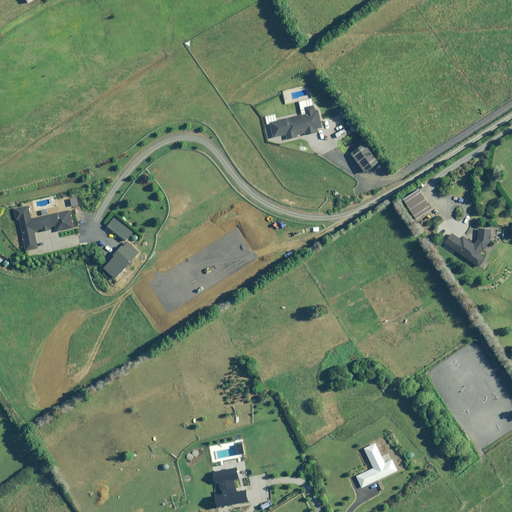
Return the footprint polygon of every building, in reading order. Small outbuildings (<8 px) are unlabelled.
[(314,111),(311,99),(299,102),(302,115),(277,121),(275,114),(266,117),(268,124),(270,124),(273,139),(286,136),(288,142),(298,139),(297,136),(305,134),(305,136),(318,132),(317,130),(323,128),(318,110),(314,111)] [(379,162),(365,143),(351,154),(366,173),(379,162)] [(79,205),(77,198),(70,199),(72,206),(79,205)] [(31,219),(28,206),(14,209),(16,221),(19,220),(27,251),(38,249),(34,231),(42,229),(43,232),(49,230),(49,228),(55,226),(57,232),(74,228),(70,210),(31,219)] [(134,232),(115,217),(108,225),(126,241),(134,232)] [(460,240),(452,234),(445,245),(478,268),(486,257),(480,254),(483,251),(484,252),(491,241),(492,229),(479,228),(479,239),(475,244),(463,236),(460,240)] [(140,251),(129,241),(104,269),(115,279),(140,251)] [(444,246),(439,242),(435,248),(440,251),(444,246)] [(385,463),(376,443),(365,449),(374,468),(357,476),(362,488),(398,471),(392,460),(385,463)] [(196,449),(186,456),(189,462),(200,454),(196,449)] [(239,480),(237,468),(213,473),(215,484),(219,483),(221,495),(214,497),(217,511),(222,511),(250,507),(247,490),(236,493),(234,481),(239,480)]
